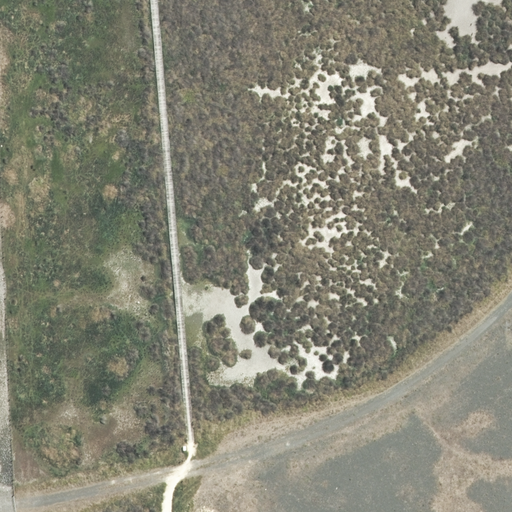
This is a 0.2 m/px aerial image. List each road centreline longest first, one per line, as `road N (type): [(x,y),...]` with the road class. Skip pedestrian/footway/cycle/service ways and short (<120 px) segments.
road 1 (track): [(176,460),(372,381),(446,334),(511,267)]
road 2 (track): [(0,488),(143,466)]
